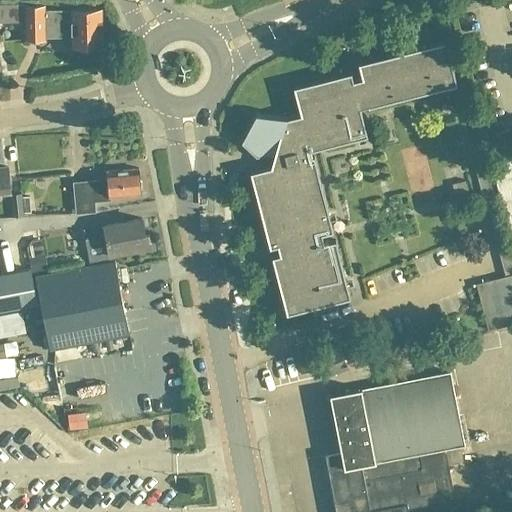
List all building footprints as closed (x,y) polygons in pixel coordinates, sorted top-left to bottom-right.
[(72,49),(101,48),(100,12),(71,12),(71,13),(43,13),(43,9),(25,9),(25,41),(44,41),(44,39),(72,38),(72,49)] [(361,79),(352,82),(350,74),(293,88),(300,116),(309,152),(366,137),(360,111),(456,86),(445,42),(358,65),(361,79)] [(350,299),(335,242),(323,245),(321,236),(333,233),(314,157),(311,158),(309,152),(300,116),(286,119),(286,118),(253,115),(241,144),(256,159),(273,155),(270,169),(250,174),(269,249),(277,247),(279,256),(271,258),(286,315),(350,299)] [(472,164),(488,226),(500,224),(484,161),(472,164)] [(511,252),(511,161),(489,168),(511,252)] [(0,194),(9,193),(6,169),(0,169),(0,194)] [(139,197),(139,194),(141,191),(140,185),(138,183),(137,171),(105,173),(106,181),(72,184),(75,215),(94,214),(93,203),(108,202),(108,199),(139,197)] [(102,228),(83,232),(86,248),(89,263),(108,259),(108,256),(146,248),(140,220),(102,228)] [(113,263),(35,278),(49,351),(128,336),(113,263)] [(0,276),(0,312),(36,306),(30,271),(0,276)] [(511,275),(475,286),(487,332),(511,325),(511,275)] [(319,379),(345,368),(338,349),(311,360),(319,379)] [(453,385),(502,382),(501,365),(452,368),(453,385)] [(329,396),(340,454),(394,444),(407,511),(454,502),(447,466),(462,463),(459,447),(463,446),(449,374),(361,391),(360,390),(329,396)] [(269,380),(274,400),(286,397),(281,377),(269,380)] [(138,410),(157,405),(154,396),(136,401),(138,410)] [(407,511),(394,444),(340,454),(324,457),(335,511),(407,511)]
